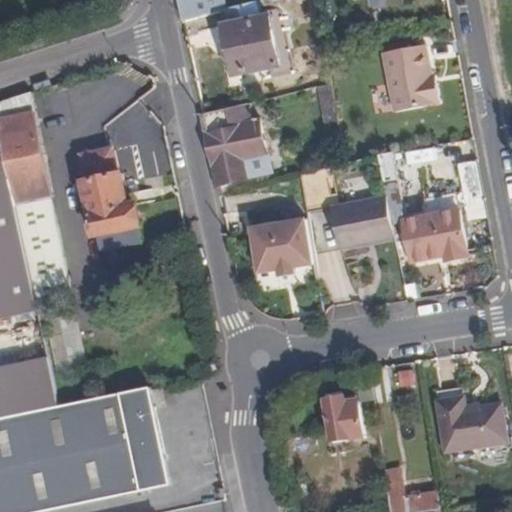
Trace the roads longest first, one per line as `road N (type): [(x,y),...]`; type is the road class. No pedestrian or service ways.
road 1 (tertiary): [(169,31),(235,320),(251,338)]
road 2 (tertiary): [(511,241),(467,0)]
road 3 (tertiary): [(511,314),(282,354)]
road 4 (residential): [(0,83),(169,31)]
road 5 (tertiary): [(260,387),(246,420),(265,511)]
